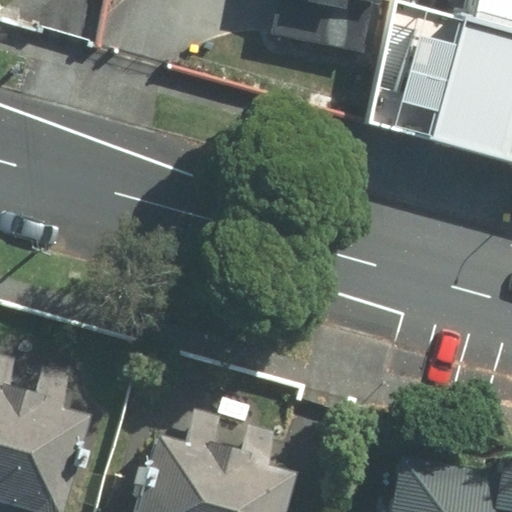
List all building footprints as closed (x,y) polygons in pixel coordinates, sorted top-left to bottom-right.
[(298,0),(297,5),(342,14),(345,0),(351,0),(371,4),(371,0),(298,0)] [(511,0),(463,0),(459,21),(511,34),(511,0)] [(427,138),(511,160),(511,34),(459,21),(427,138)] [(56,413),(66,377),(0,358),(0,506),(21,511),(54,511),(80,420),(56,413)] [(156,435),(137,511),(278,511),(290,468),(156,435)] [(511,511),(511,477),(388,456),(378,511),(511,511)]
